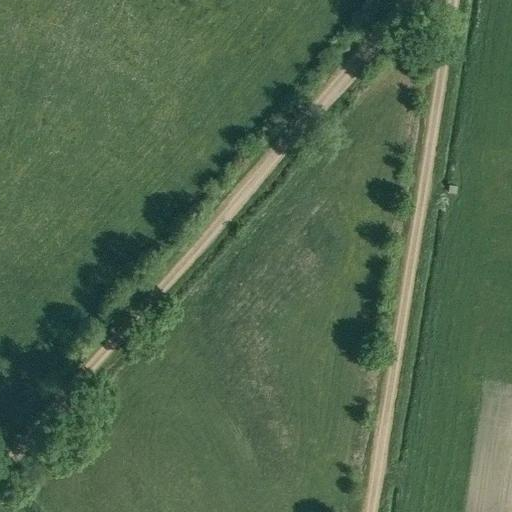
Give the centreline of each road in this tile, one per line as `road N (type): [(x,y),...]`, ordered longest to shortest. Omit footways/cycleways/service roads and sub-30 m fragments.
road 1 (track): [(0,475),(409,0)]
road 2 (track): [(371,511),(455,0)]
